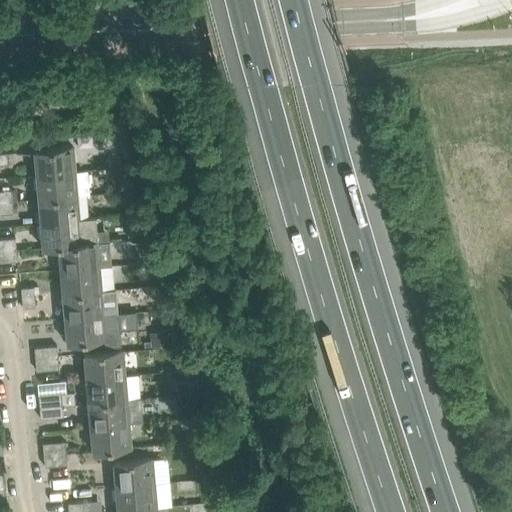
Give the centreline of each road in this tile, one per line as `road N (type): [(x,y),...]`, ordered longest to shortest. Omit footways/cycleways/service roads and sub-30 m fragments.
road 1 (motorway): [(239,0),(393,511)]
road 2 (motorway): [(447,511),(294,0)]
road 3 (tertiary): [(0,35),(411,19)]
road 4 (residential): [(24,511),(0,311)]
